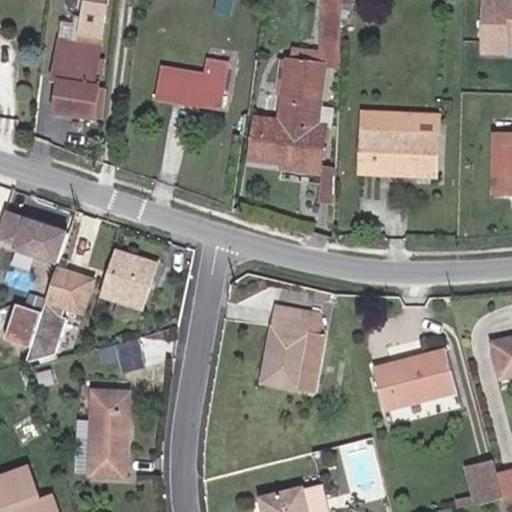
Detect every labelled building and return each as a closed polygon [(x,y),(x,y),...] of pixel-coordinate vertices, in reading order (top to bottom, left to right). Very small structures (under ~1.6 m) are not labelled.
[(98,82),(106,0),(83,0),(81,17),(77,16),(76,24),(64,23),(59,78),(64,77),(61,109),(100,113),(102,82),(98,82)] [(336,0),(321,0),(322,11),(326,11),(324,36),(336,36),(336,0)] [(511,0),(477,0),(477,56),(507,57),(507,45),(511,45),(511,0)] [(309,106),(313,66),(324,67),(327,49),(305,45),(304,54),(295,53),(287,106),(309,106)] [(175,82),(203,87),(201,99),(226,104),(234,60),(213,57),(210,72),(160,64),(154,91),(173,94),(175,82)] [(313,66),(309,106),(287,106),(284,121),(261,117),(255,154),(320,164),(326,126),(315,125),(324,67),(313,66)] [(100,113),(107,114),(110,83),(102,82),(100,113)] [(175,82),(173,94),(201,99),(203,87),(175,82)] [(443,138),(361,137),(359,179),(442,180),(443,138)] [(511,137),(491,137),(492,197),(511,197),(511,137)] [(28,197),(24,210),(53,220),(57,208),(28,197)] [(71,229),(7,210),(0,232),(20,238),(18,244),(62,258),(71,229)] [(20,238),(0,232),(0,234),(0,239),(18,244),(20,238)] [(147,304),(161,258),(118,246),(104,291),(147,304)] [(95,280),(59,269),(47,309),(36,345),(31,360),(51,355),(55,342),(60,343),(69,314),(64,312),(65,307),(85,313),(95,280)] [(47,309),(20,301),(9,337),(36,345),(47,309)] [(251,377),(304,387),(315,333),(310,311),(266,303),(251,377)] [(172,358),(166,333),(119,345),(125,369),(172,358)] [(511,336),(487,341),(496,381),(511,377),(511,336)] [(399,401),(402,414),(461,397),(447,352),(375,375),(384,405),(399,401)] [(134,392),(99,387),(88,465),(122,470),(134,392)] [(399,401),(384,405),(388,419),(402,414),(399,401)] [(503,505),(496,478),(493,467),(466,472),(473,504),(475,511),(503,505)] [(30,469),(0,479),(0,492),(6,511),(57,511),(52,498),(41,502),(30,469)] [(511,473),(496,478),(503,505),(511,503),(511,473)] [(322,511),(316,488),(297,494),(302,511),(322,511)] [(302,511),(297,494),(258,504),(260,511),(302,511)]
